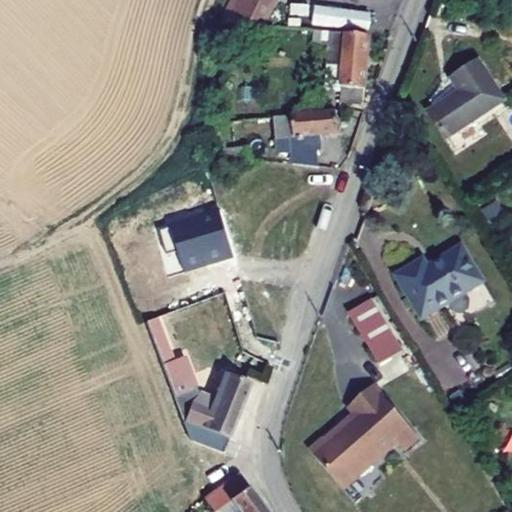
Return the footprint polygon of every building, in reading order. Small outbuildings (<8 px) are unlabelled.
[(265,0),(222,0),(214,17),(254,22),(265,0)] [(313,22),(369,30),(372,11),(315,3),(313,22)] [(360,29),(307,26),(306,39),(321,39),(312,87),(327,87),(326,96),(348,94),(360,29)] [(508,92),(481,48),(452,66),(462,82),(431,100),(447,129),(508,92)] [(322,109),(321,100),(211,114),(216,141),(280,132),(281,143),(262,139),(263,151),(306,159),(305,147),(309,147),(308,128),(316,127),(314,110),(322,109)] [(430,270),(426,263),(402,276),(427,317),(454,301),(459,309),(468,313),(475,309),(474,299),(470,291),(485,283),(465,248),(430,270)] [(376,294),(370,298),(400,350),(406,346),(376,294)] [(370,298),(352,308),(383,360),(400,350),(370,298)] [(126,314),(141,358),(154,353),(139,310),(126,314)] [(141,358),(152,390),(168,385),(158,355),(154,353),(141,358)] [(162,422),(170,443),(202,454),(229,382),(203,372),(190,407),(171,401),(162,422)] [(424,432),(378,381),(353,403),(359,410),(343,425),(345,427),(335,435),(329,435),(315,448),(349,485),(403,438),(409,445),(424,432)] [(264,511),(243,471),(209,490),(206,495),(213,509),(231,499),(238,511),(264,511)]
